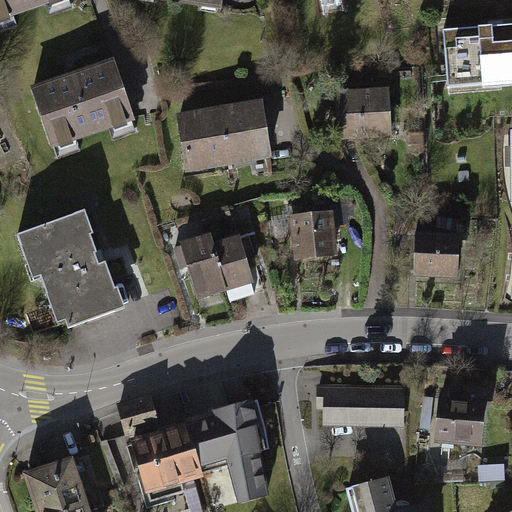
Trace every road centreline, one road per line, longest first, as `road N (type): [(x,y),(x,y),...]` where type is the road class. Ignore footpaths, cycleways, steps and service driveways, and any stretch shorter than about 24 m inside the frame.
road 1 (tertiary): [(0,389),(63,397),(279,342)]
road 2 (tertiary): [(279,342),(411,335),(511,343)]
road 3 (residential): [(279,342),(310,511)]
